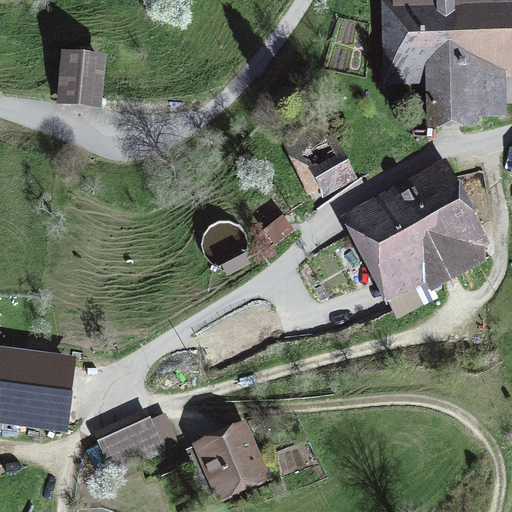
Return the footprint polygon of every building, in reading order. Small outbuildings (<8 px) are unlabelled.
[(511,65),(511,0),(395,0),(398,68),(432,68),(434,120),(472,119),(472,114),(502,113),(501,66),(511,65)] [(99,104),(103,60),(68,56),(64,100),(99,104)] [(326,117),(284,138),(311,196),(321,191),(327,203),(357,189),(351,177),(353,176),(326,117)] [(485,258),(486,246),(483,228),(446,160),(355,209),(398,289),(388,294),(395,306),(411,307),(436,293),(433,287),(485,258)] [(317,221),(307,209),(289,223),(299,236),(317,221)] [(286,219),(268,229),(275,242),(293,231),(286,219)] [(218,265),(250,248),(236,221),(203,238),(218,265)] [(0,417),(62,425),(68,365),(0,356),(0,417)] [(100,439),(114,470),(161,448),(148,418),(100,439)] [(243,431),(190,455),(210,499),(263,474),(243,431)]
